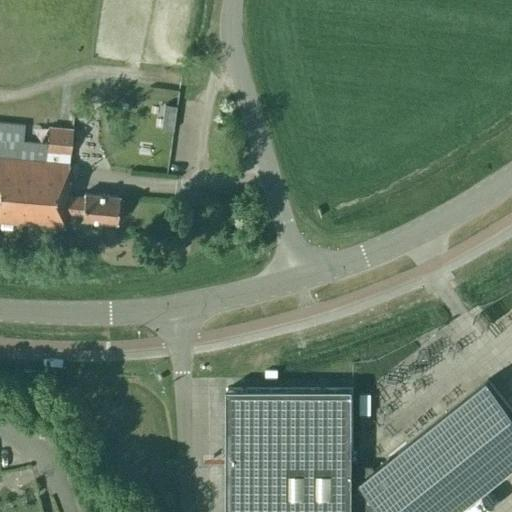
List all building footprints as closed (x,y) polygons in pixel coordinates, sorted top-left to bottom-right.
[(185,123),(187,110),(163,107),(161,120),(185,123)] [(0,155),(0,220),(64,227),(65,212),(81,214),(81,218),(115,221),(118,195),(83,192),(83,196),(67,194),(68,180),(66,179),(68,162),(68,163),(69,152),(70,152),(72,128),(48,126),(45,160),(0,155)] [(351,464),(351,468),(351,511),(453,511),(511,465),(511,410),(487,378),(374,467),(372,464),(351,464)] [(226,468),(351,468),(351,464),(351,427),(352,387),(225,388),(226,468)] [(351,511),(351,468),(226,468),(225,511),(351,511)]
